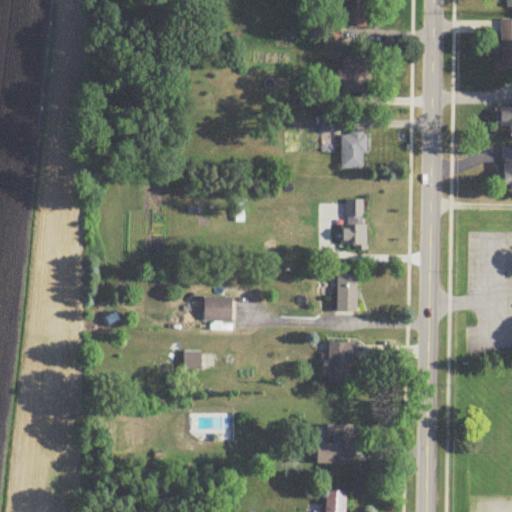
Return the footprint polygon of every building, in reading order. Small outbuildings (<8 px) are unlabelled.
[(511,0),(502,0),(503,11),(511,10),(511,0)] [(344,2),(344,31),(369,31),(369,2),(344,2)] [(511,23),(500,23),(500,70),(511,70),(511,23)] [(365,62),(341,62),(341,96),(365,96),(365,62)] [(511,129),(511,109),(495,110),(495,130),(511,129)] [(338,118),(320,118),(320,134),(338,134),(338,118)] [(341,170),(364,170),(364,132),(350,132),(350,138),(341,138),(341,170)] [(511,189),(511,166),(502,166),(502,189),(511,189)] [(245,197),(234,197),(234,218),(245,218),(245,197)] [(365,226),(363,226),(364,203),(345,202),(345,226),(342,226),(342,250),(365,251),(365,226)] [(356,277),(336,277),(336,315),(356,315),(356,277)] [(232,323),(232,299),(204,299),(204,323),(232,323)] [(328,387),(352,387),(352,345),(328,345),(328,387)] [(184,372),(202,372),(202,354),(184,354),(184,372)] [(353,467),(353,428),(328,428),(328,447),(317,447),(317,467),(353,467)] [(345,511),(345,494),(325,494),(324,511),(345,511)]
